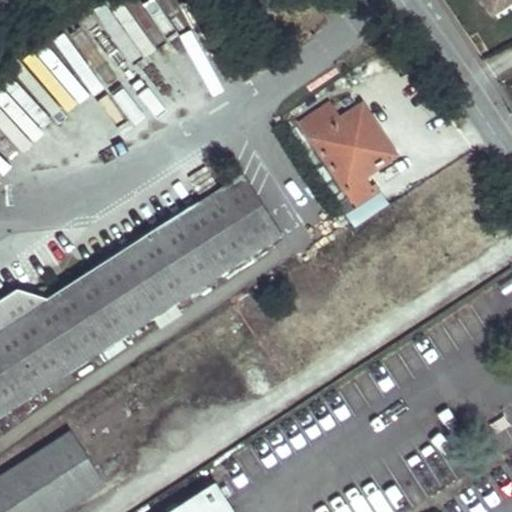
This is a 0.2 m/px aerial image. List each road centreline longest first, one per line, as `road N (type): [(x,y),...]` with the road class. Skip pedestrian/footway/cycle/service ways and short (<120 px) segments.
road 1 (unknown): [(511,234),(87,511)]
road 2 (unclassified): [(511,161),(400,0)]
